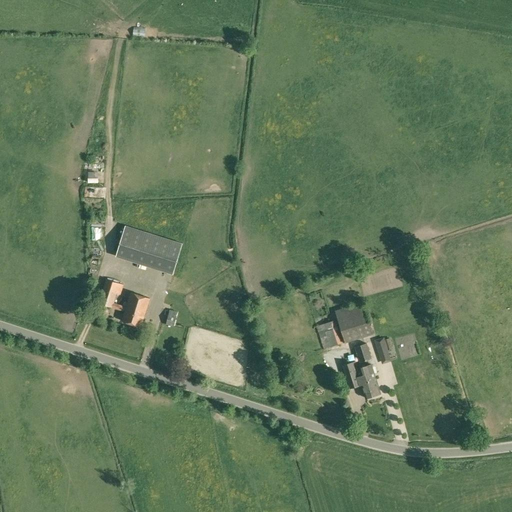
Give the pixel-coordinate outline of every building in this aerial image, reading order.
[(144,38),(145,28),(133,27),(132,37),(144,38)] [(90,222),(91,241),(103,241),(102,221),(90,222)] [(173,275),(183,244),(127,227),(118,258),(173,275)] [(90,278),(88,285),(95,286),(97,280),(90,278)] [(118,293),(121,294),(124,284),(106,279),(99,303),(125,311),(122,321),(141,327),(150,298),(131,292),(126,306),(115,303),(118,293)] [(375,334),(365,303),(335,312),(345,343),(375,334)] [(171,310),(167,325),(175,327),(179,313),(171,310)] [(342,343),(335,320),(317,326),(324,350),(342,343)] [(393,347),(390,338),(385,339),(388,349),(393,347)] [(372,358),(367,343),(355,347),(360,362),(372,358)] [(381,393),(371,363),(357,367),(355,361),(343,366),(350,388),(362,385),(366,398),(381,393)]
